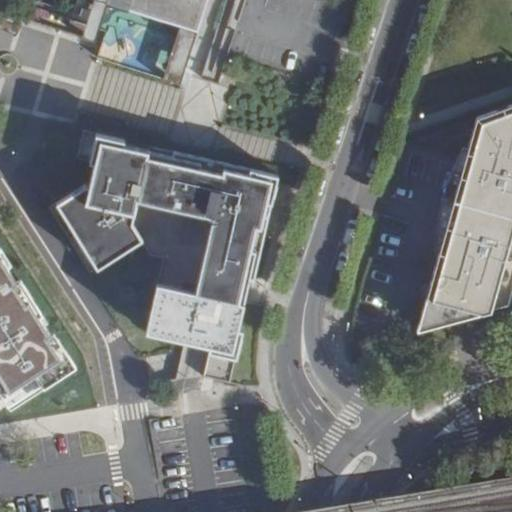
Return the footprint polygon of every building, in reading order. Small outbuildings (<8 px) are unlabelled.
[(183,82),(187,71),(194,48),(209,0),(76,0),(69,25),(89,31),(91,25),(107,30),(102,43),(98,56),(183,82)] [(511,105),(476,119),(467,153),(464,164),(440,251),(433,276),(422,316),(452,324),(493,313),(502,283),(506,267),(508,260),(511,246),(511,105)] [(147,147),(140,145),(139,150),(123,146),(122,142),(116,139),(92,134),(86,159),(92,160),(87,183),(58,201),(97,263),(129,242),(141,235),(129,218),(135,197),(208,214),(190,288),(155,281),(144,329),(229,348),(241,301),(233,298),(252,223),(259,225),(271,177),(220,164),(217,172),(145,155),(147,147)] [(139,150),(140,145),(116,139),(122,142),(123,146),(139,150)] [(440,251),(464,164),(460,163),(456,169),(453,173),(450,177),(448,183),(446,189),(444,194),(442,200),(440,206),(438,214),(437,219),(436,226),(436,232),(435,239),(436,244),(436,251),(440,251)] [(129,242),(155,281),(190,288),(208,214),(135,197),(129,218),(141,235),(129,242)] [(74,366),(0,252),(0,387),(12,406),(74,366)] [(506,267),(502,283),(506,283),(508,283),(509,282),(510,281),(511,278),(511,277),(511,271),(508,268),(506,267)] [(420,333),(452,324),(422,316),(418,331),(420,333)]
